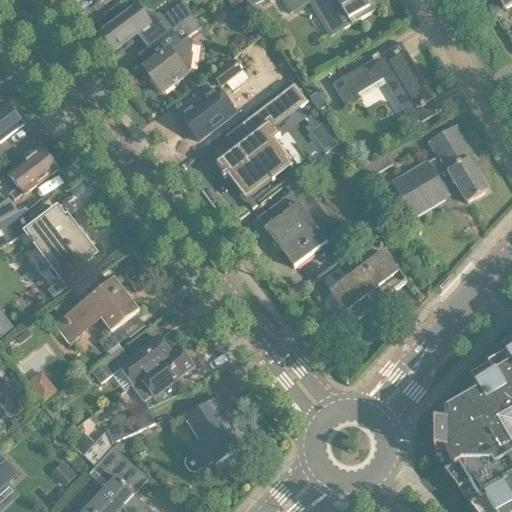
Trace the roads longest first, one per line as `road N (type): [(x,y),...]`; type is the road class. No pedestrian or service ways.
road 1 (tertiary): [(326,417),(5,0)]
road 2 (tertiary): [(370,416),(511,255)]
road 3 (residential): [(511,163),(421,0)]
